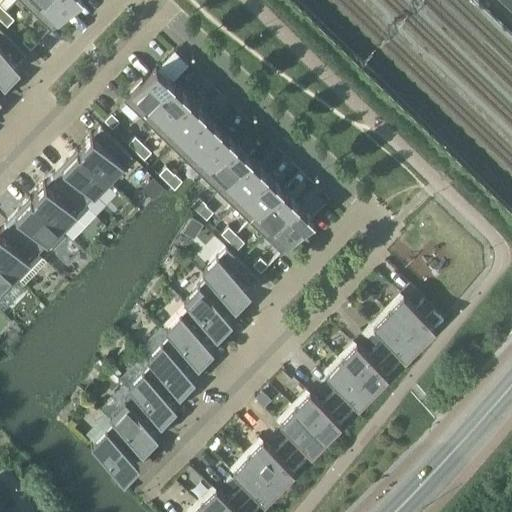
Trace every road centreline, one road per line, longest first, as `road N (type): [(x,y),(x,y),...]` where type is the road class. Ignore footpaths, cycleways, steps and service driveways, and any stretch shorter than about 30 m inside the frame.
road 1 (residential): [(207,416),(391,227),(367,203)]
road 2 (residential): [(367,203),(159,4)]
road 3 (residential): [(367,203),(271,302),(207,416)]
road 4 (residential): [(159,4),(0,169)]
road 5 (residential): [(118,0),(39,81),(0,158)]
road 6 (secondary): [(401,511),(511,384)]
